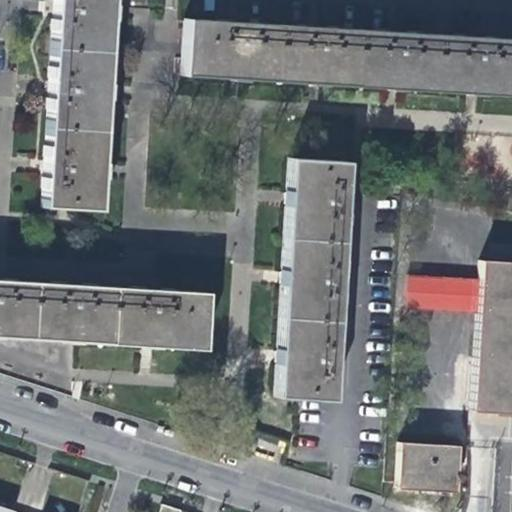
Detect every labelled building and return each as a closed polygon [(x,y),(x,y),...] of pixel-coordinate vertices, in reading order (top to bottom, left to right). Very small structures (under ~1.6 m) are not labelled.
[(49,0),(49,6),(46,46),(104,50),(106,0),(49,0)] [(227,77),(272,80),(275,24),(181,18),(178,73),(227,77)] [(314,82),(350,85),(354,29),(275,24),(272,80),(314,82)] [(395,88),(429,90),(433,34),(354,29),(350,85),(395,88)] [(466,92),(508,95),(511,39),(433,34),(429,90),(466,92)] [(44,83),(41,125),(98,129),(104,50),(46,46),(44,83)] [(93,209),(98,129),(41,125),(39,158),(36,206),(93,209)] [(282,183),(278,236),(334,240),(340,161),(284,158),(282,183)] [(276,265),(272,316),(329,319),(334,240),(278,236),(276,265)] [(511,413),(511,262),(478,261),(477,280),(475,316),(469,411),(511,413)] [(404,311),(475,316),(477,280),(406,278),(404,311)] [(0,336),(22,338),(25,281),(0,279),(0,336)] [(58,340),(100,343),(105,286),(25,281),(22,338),(58,340)] [(199,292),(105,286),(100,343),(148,346),(196,349),(199,292)] [(323,398),(329,319),(272,316),(270,350),(267,394),(323,398)] [(392,486),(448,490),(451,447),(394,442),(392,486)]
